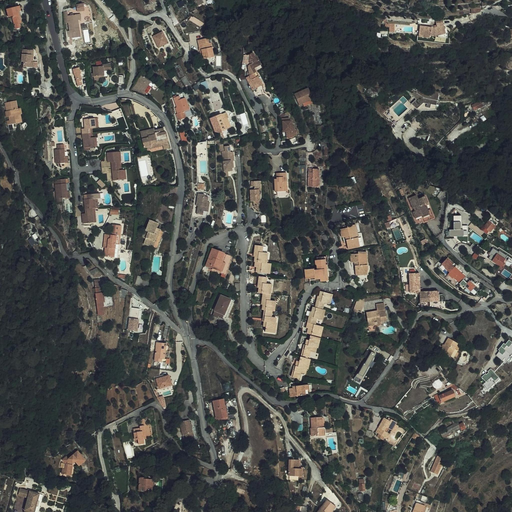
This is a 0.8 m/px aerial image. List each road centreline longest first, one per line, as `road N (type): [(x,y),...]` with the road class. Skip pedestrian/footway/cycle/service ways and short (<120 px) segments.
road 1 (residential): [(192,355),(169,281),(182,185),(172,135),(153,106),(133,96),(76,99),(45,0)]
road 2 (unclassified): [(359,405),(320,394),(280,404),(209,344),(194,341),(192,355)]
road 3 (residential): [(203,511),(218,479),(192,355)]
road 4 (unclassified): [(468,311),(419,314),(359,405)]
